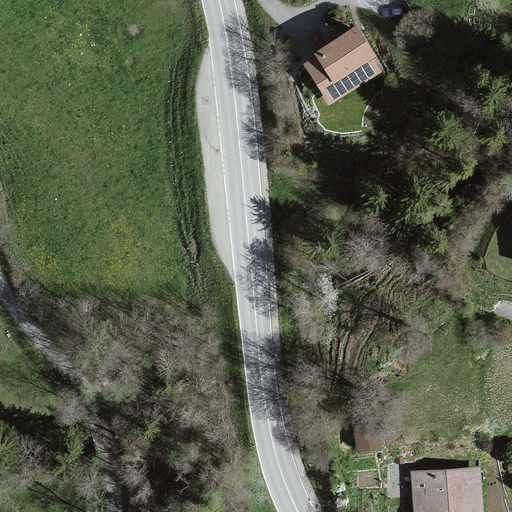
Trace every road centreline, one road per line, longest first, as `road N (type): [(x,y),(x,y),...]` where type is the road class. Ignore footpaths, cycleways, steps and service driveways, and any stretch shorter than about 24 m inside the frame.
road 1 (tertiary): [(298,511),(265,409),(231,58),(217,0)]
road 2 (unclassified): [(103,511),(73,401),(0,288)]
